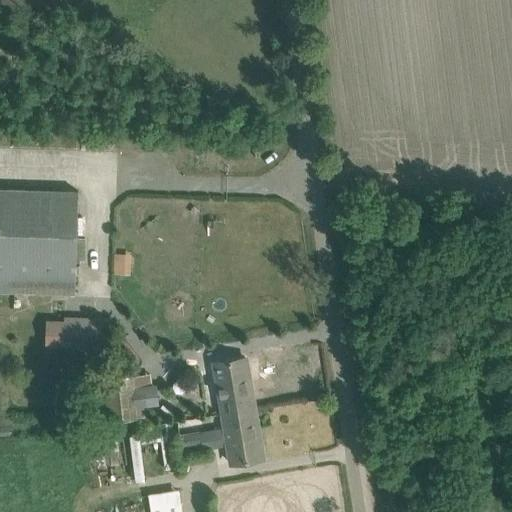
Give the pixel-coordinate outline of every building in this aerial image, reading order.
[(0,291),(76,294),(76,281),(77,259),(77,237),(79,191),(0,188),(0,291)] [(77,237),(77,259),(85,259),(86,238),(77,237)] [(118,251),(118,272),(135,273),(135,251),(118,251)] [(46,347),(107,348),(108,317),(65,316),(65,320),(47,320),(46,347)] [(223,413),(254,408),(246,357),(215,363),(223,413)] [(136,402),(132,373),(92,379),(98,422),(146,415),(144,401),(136,402)] [(232,463),(243,461),(263,458),(254,408),(223,413),(232,463)] [(170,426),(134,429),(137,478),(147,478),(145,440),(170,438),(170,426)] [(182,452),(204,449),(201,431),(180,434),(182,452)] [(182,511),(179,489),(148,494),(150,511),(182,511)]
